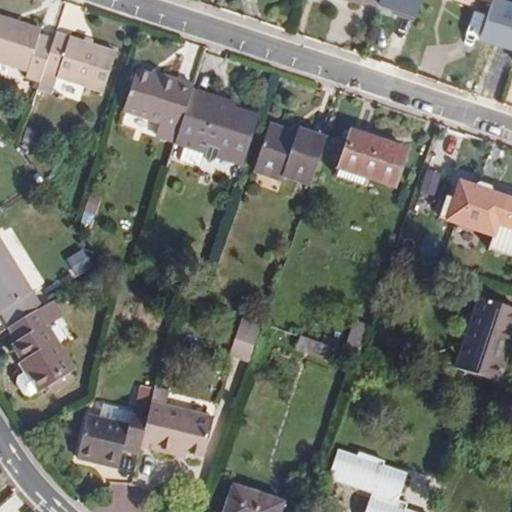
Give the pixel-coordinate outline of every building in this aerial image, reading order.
[(379,0),(364,0),(363,4),(377,8),(379,0)] [(25,79),(39,84),(53,42),(39,37),(41,32),(0,17),(0,63),(27,72),(25,79)] [(53,42),(39,84),(37,91),(51,96),(57,78),(103,93),(116,54),(56,34),(53,42)] [(175,144),(193,90),(194,86),(176,80),(175,84),(151,76),(136,72),(123,111),(163,124),(158,138),(175,144)] [(176,80),(152,72),(151,76),(175,84),(176,80)] [(226,101),(193,90),(175,144),(206,154),(208,147),(221,151),(245,159),(259,118),(238,112),(224,107),(226,101)] [(240,105),(226,101),(224,107),(238,112),(240,105)] [(297,135),(270,126),(255,172),(283,182),(285,177),(311,186),(327,140),(299,131),(297,135)] [(339,168),(365,177),(393,187),(406,151),(351,133),(339,168)] [(245,159),(221,151),(219,158),(243,166),(245,159)] [(365,177),(339,168),(336,177),(362,186),(365,177)] [(436,195),(442,173),(429,169),(423,192),(436,195)] [(447,221),(493,236),(511,243),(511,201),(460,183),(454,201),(447,221)] [(454,201),(441,196),(434,216),(447,221),(454,201)] [(511,243),(493,236),(488,250),(511,257),(511,243)] [(0,314),(9,328),(42,308),(33,293),(0,240),(0,314)] [(86,253),(71,257),(76,273),(90,269),(86,253)] [(496,381),(507,347),(509,347),(511,336),(511,309),(478,299),(456,369),(496,381)] [(42,308),(9,328),(17,342),(12,344),(29,372),(18,379),(16,386),(22,397),(29,399),(75,371),(48,327),(62,318),(52,301),(42,308)] [(263,321),(243,314),(241,321),(261,328),(263,321)] [(241,321),(229,357),(248,363),(261,328),(241,321)] [(358,321),(348,350),(360,354),(370,325),(358,321)] [(296,350),(332,362),(337,346),(301,334),(296,350)] [(509,347),(507,347),(496,381),(501,383),(511,348),(509,347)] [(154,392),(139,389),(137,396),(152,400),(154,392)] [(138,458),(140,451),(150,407),(152,400),(137,396),(134,409),(133,408),(128,427),(88,417),(77,459),(118,469),(122,454),(138,458)] [(150,407),(140,451),(172,459),(174,454),(186,457),(204,461),(213,422),(150,407)] [(341,449),(332,480),(375,492),(369,511),(423,511),(403,506),(413,469),(341,449)] [(281,511),(284,502),(232,485),(222,511),(281,511)]
